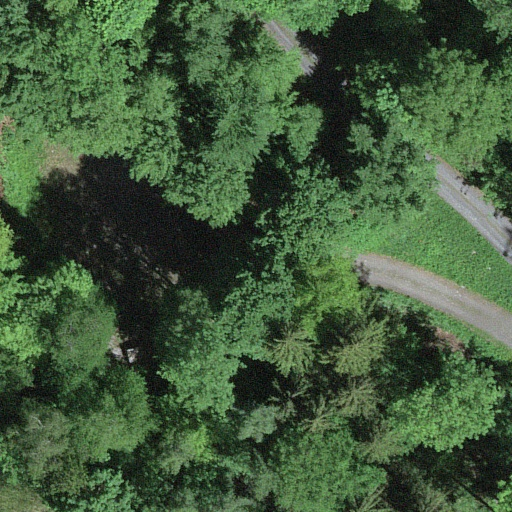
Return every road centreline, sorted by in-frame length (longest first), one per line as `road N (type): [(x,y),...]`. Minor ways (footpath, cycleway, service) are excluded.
road 1 (track): [(511,352),(0,66)]
road 2 (track): [(511,257),(491,219),(295,63),(235,0)]
